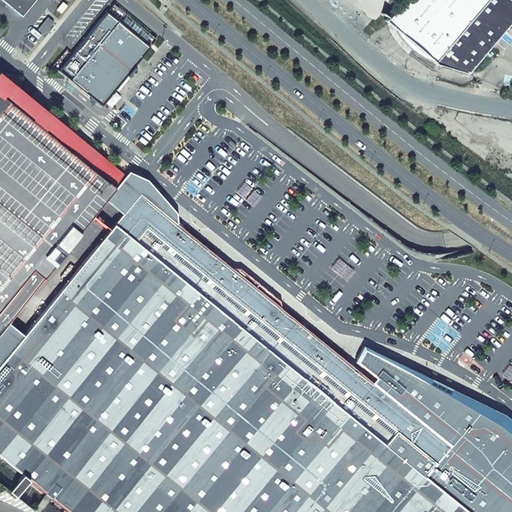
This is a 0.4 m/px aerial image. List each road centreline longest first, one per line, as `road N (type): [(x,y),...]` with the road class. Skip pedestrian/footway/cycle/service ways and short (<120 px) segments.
road 1 (primary): [(186,0),(511,253)]
road 2 (primary): [(511,221),(234,0)]
road 3 (residential): [(309,0),(404,86),(511,107)]
